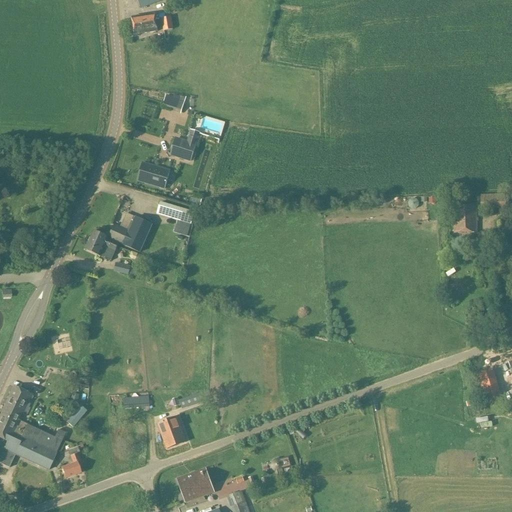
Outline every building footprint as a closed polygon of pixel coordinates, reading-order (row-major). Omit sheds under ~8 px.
[(137,0),(141,9),(166,0),(137,0)] [(135,36),(157,32),(155,14),(132,18),(135,36)] [(170,17),(162,19),(164,31),(172,30),(170,17)] [(166,96),(162,108),(181,114),(185,102),(166,96)] [(191,130),(187,142),(176,138),(170,156),(191,163),(200,133),(191,130)] [(165,189),(170,171),(143,163),(138,182),(165,189)] [(481,209),(506,208),(506,195),(480,196),(481,209)] [(156,215),(175,221),(191,225),(195,213),(179,208),(160,203),(156,215)] [(454,233),(477,232),(476,207),(454,208),(454,233)] [(115,225),(109,238),(119,243),(119,244),(140,253),(152,225),(136,218),(130,232),(115,225)] [(119,243),(109,238),(94,231),(85,250),(100,256),(100,255),(111,260),(119,244),(119,243)] [(483,253),(508,252),(507,239),(482,240),(483,253)] [(114,272),(135,277),(137,269),(116,264),(114,272)] [(490,402),(504,397),(496,373),(482,378),(490,402)] [(0,464),(9,468),(15,455),(48,471),(65,434),(58,431),(54,439),(27,426),(27,425),(18,421),(21,414),(23,415),(23,413),(27,415),(30,409),(29,408),(32,402),(29,401),(32,396),(14,387),(0,416),(0,464)] [(184,408),(204,400),(202,394),(182,401),(184,408)] [(66,411),(69,398),(58,396),(56,409),(66,411)] [(149,407),(149,396),(123,398),(124,409),(149,407)] [(167,449),(186,443),(181,428),(182,428),(178,417),(158,424),(167,449)] [(80,462),(77,454),(80,453),(78,448),(68,451),(73,465),(62,469),(65,479),(81,474),(77,464),(80,462)] [(289,457),(281,459),(278,458),(275,459),(272,461),(271,464),(271,468),(273,470),(275,472),(278,473),(282,472),(284,469),(292,467),(289,457)] [(186,502),(214,492),(206,470),(178,480),(186,502)] [(249,511),(242,492),(227,498),(232,511),(249,511)]
